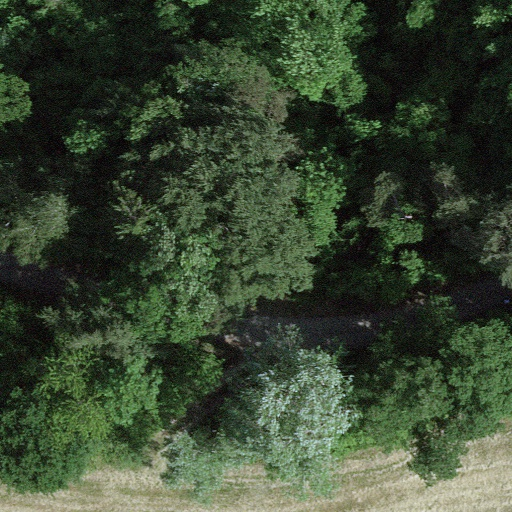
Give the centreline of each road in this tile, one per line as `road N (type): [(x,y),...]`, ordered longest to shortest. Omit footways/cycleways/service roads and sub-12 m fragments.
road 1 (unclassified): [(511,281),(354,331),(291,334),(0,265)]
road 2 (track): [(291,334),(174,423),(143,461)]
